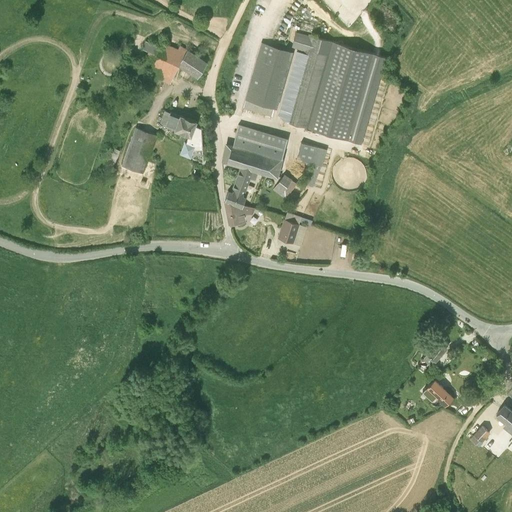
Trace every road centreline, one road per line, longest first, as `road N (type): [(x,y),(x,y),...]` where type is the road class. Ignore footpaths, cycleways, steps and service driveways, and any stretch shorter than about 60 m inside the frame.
road 1 (unclassified): [(0,241),(48,256),(205,247),(387,279),(422,289),(494,330)]
road 2 (track): [(455,511),(450,456),(484,401)]
